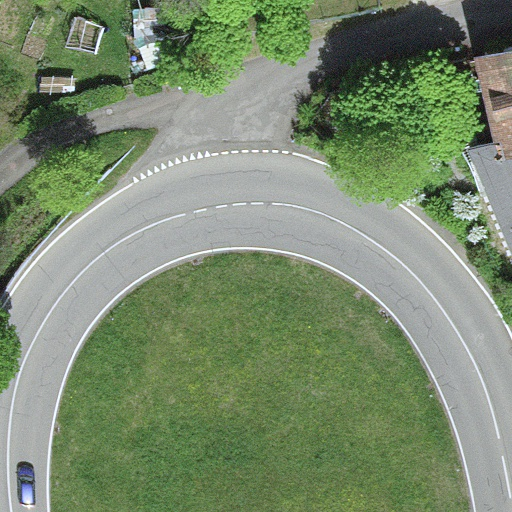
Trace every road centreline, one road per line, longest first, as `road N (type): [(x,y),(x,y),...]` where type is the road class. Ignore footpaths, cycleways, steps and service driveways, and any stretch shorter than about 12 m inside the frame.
road 1 (primary): [(197,207),(272,203),(316,212),(391,251),(471,356),(492,407),(511,501)]
road 2 (primary): [(9,511),(9,409),(32,334),(54,298),(127,233),(197,207)]
road 3 (track): [(511,3),(184,104)]
road 4 (residential): [(197,207),(184,104),(80,127),(0,177)]
